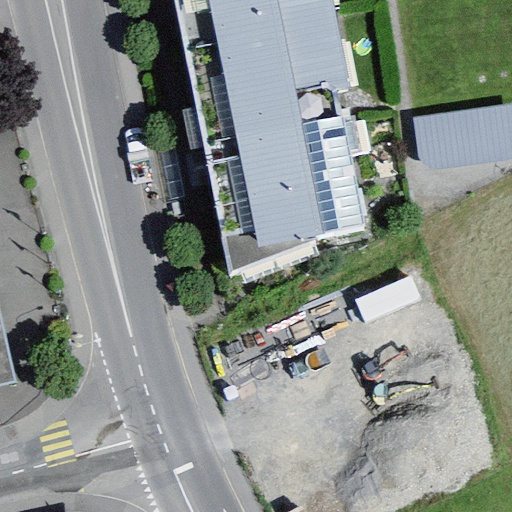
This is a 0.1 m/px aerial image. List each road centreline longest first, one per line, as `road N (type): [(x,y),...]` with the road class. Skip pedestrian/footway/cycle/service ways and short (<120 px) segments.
road 1 (secondary): [(159,422),(111,272),(54,0)]
road 2 (residential): [(159,422),(0,468)]
